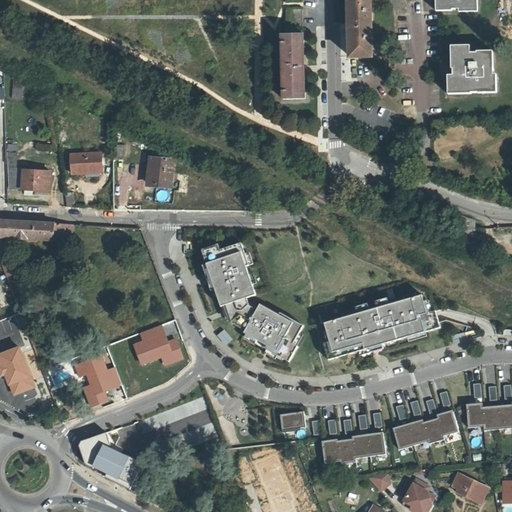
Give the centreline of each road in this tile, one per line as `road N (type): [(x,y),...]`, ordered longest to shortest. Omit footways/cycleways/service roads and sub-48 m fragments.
road 1 (residential): [(210,359),(266,391),(325,398),(511,355)]
road 2 (residential): [(335,155),(330,191),(304,217),(155,219)]
road 3 (residential): [(335,155),(422,193),(511,215)]
road 4 (residential): [(57,447),(178,389),(210,359)]
road 5 (residential): [(155,219),(0,214)]
road 6 (residential): [(335,155),(332,0)]
road 7 (residential): [(155,219),(179,303),(210,359)]
